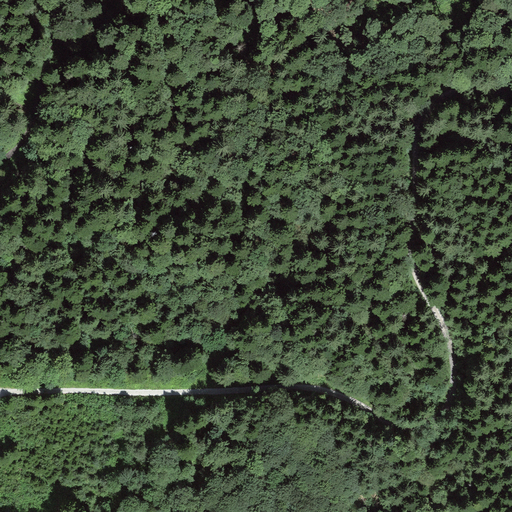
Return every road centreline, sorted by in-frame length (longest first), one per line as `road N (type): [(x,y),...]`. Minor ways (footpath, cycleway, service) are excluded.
road 1 (track): [(428,422),(446,404),(453,352),(414,269),(416,123),(452,89),(511,86)]
road 2 (track): [(59,0),(61,42),(22,144),(0,160)]
